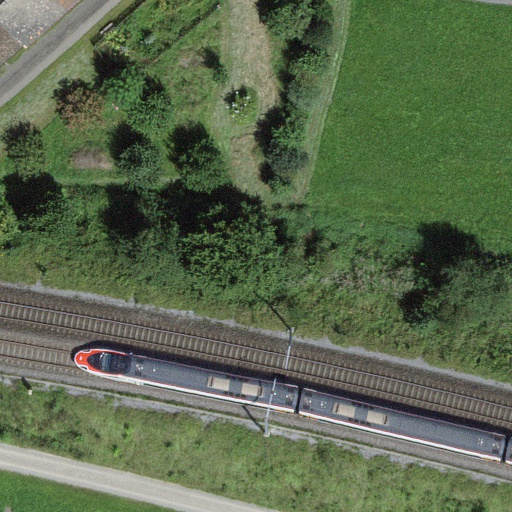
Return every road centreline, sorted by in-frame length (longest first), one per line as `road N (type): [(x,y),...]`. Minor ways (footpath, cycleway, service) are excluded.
road 1 (track): [(0,455),(230,511)]
road 2 (track): [(107,0),(0,94)]
